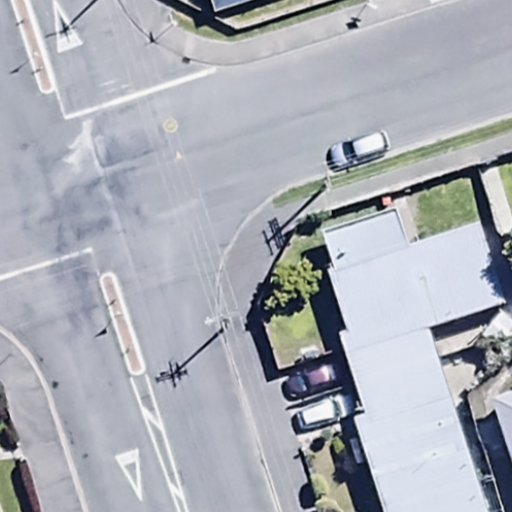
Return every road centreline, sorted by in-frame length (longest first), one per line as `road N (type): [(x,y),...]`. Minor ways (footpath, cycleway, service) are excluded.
road 1 (residential): [(81,186),(511,54)]
road 2 (residential): [(183,511),(81,186)]
road 3 (residential): [(81,186),(21,0)]
